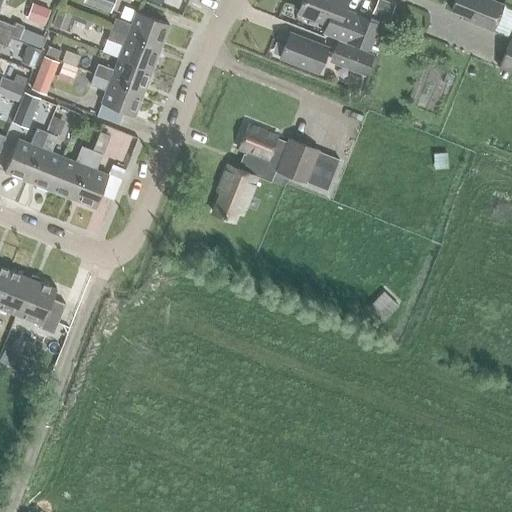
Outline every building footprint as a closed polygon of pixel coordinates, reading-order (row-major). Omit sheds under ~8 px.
[(0,0),(0,34),(10,38),(11,36),(19,39),(24,26),(15,22),(14,26),(0,20),(0,5),(2,0),(0,0)] [(115,0),(83,0),(83,2),(110,12),(115,0)] [(343,11),(347,0),(346,0),(302,0),(297,13),(327,25),(324,33),(369,51),(379,25),(343,11)] [(381,0),(376,0),(372,13),(389,20),(394,5),(381,0)] [(493,31),(503,5),(490,0),(455,0),(451,11),(466,17),(465,20),(493,31)] [(38,4),(32,18),(43,23),(49,8),(38,4)] [(64,30),(70,14),(58,9),(51,25),(64,30)] [(130,25),(114,19),(110,29),(159,48),(168,25),(135,12),(130,25)] [(122,46),(117,58),(151,71),(159,48),(110,29),(106,40),(122,46)] [(30,31),(26,42),(40,48),(44,37),(30,31)] [(10,38),(0,34),(0,44),(6,47),(10,38)] [(288,34),(278,59),(316,73),(326,49),(288,34)] [(511,73),(511,38),(511,39),(500,68),(511,73)] [(365,76),(373,55),(336,41),(328,62),(365,76)] [(27,44),(19,61),(32,67),(40,50),(27,44)] [(48,46),(45,54),(57,59),(60,50),(48,46)] [(58,62),(43,56),(30,90),(45,95),(58,62)] [(151,71),(117,58),(112,70),(96,64),(92,74),(142,93),(151,71)] [(62,62),(58,73),(73,78),(77,67),(62,62)] [(12,81),(24,87),(28,79),(15,73),(12,81)] [(133,116),(142,93),(92,74),(88,85),(104,91),(100,104),(133,116)] [(1,77),(0,79),(0,94),(17,103),(24,87),(12,81),(1,77)] [(12,121),(27,127),(39,97),(24,91),(12,121)] [(58,135),(64,121),(52,116),(46,129),(58,135)] [(243,154),(237,169),(229,166),(222,184),(220,183),(209,210),(231,219),(234,212),(237,214),(252,175),(245,173),(249,164),(253,166),(257,157),(277,165),(274,170),(326,191),(339,160),(287,139),(286,142),(275,138),(276,136),(247,125),(238,148),(247,151),(245,155),(243,154)] [(4,171),(26,180),(46,131),(36,127),(30,143),(17,138),(4,171)] [(49,189),(62,156),(50,151),(56,135),(46,131),(26,180),(49,189)] [(74,161),(62,156),(49,189),(71,198),(91,149),(81,145),(74,161)] [(101,154),(91,149),(71,198),(94,208),(99,194),(113,200),(125,169),(111,164),(107,175),(95,169),(101,154)] [(0,298),(11,271),(0,266),(0,298)] [(0,298),(0,308),(17,315),(32,279),(11,271),(0,298)] [(40,324),(38,328),(53,334),(65,304),(52,298),(55,289),(32,279),(17,315),(40,324)] [(380,323),(397,304),(381,289),(363,308),(380,323)] [(0,356),(0,361),(11,367),(16,357),(4,350),(0,356)]
